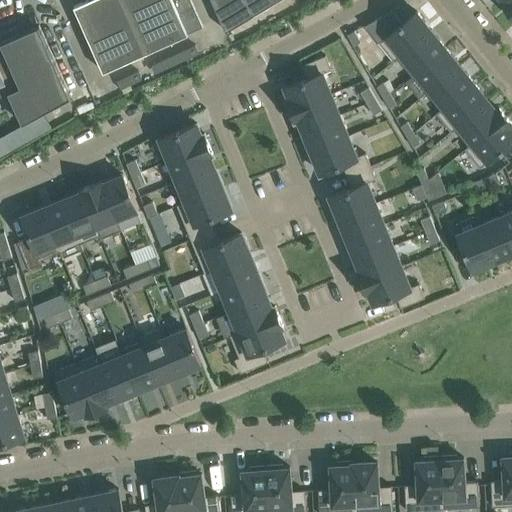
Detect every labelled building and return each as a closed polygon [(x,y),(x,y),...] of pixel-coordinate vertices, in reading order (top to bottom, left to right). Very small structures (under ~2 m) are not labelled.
[(194,6),(191,0),(86,0),(74,5),(104,71),(188,33),(203,26),(194,6)] [(212,0),(227,30),(252,15),(277,0),(212,0)] [(511,13),(511,0),(506,0),(503,2),(511,13)] [(392,10),(365,25),(379,42),(394,60),(432,29),(417,11),(403,23),(392,10)] [(22,121),(71,95),(39,25),(1,42),(6,55),(0,57),(0,94),(8,90),(22,121)] [(412,75),(447,47),(432,29),(394,60),(395,61),(398,58),(412,75)] [(361,41),(355,30),(348,34),(354,45),(361,41)] [(430,90),(461,65),(447,47),(412,75),(413,76),(416,73),(430,90)] [(308,77),(286,86),(291,98),(288,99),(292,110),(332,94),(323,72),(332,69),(326,55),(302,64),(308,77)] [(437,113),(475,82),(461,65),(430,90),(444,107),(436,113),(437,113)] [(377,86),(383,96),(390,92),(384,82),(377,86)] [(451,131),(490,100),(475,82),(437,113),(451,131)] [(368,104),(377,99),(369,87),(361,92),(368,104)] [(397,103),(390,92),(383,96),(390,107),(397,103)] [(340,115),(332,94),(292,110),(296,119),(299,118),(304,130),(340,115)] [(383,109),(377,99),(368,104),(374,114),(383,109)] [(466,149),(507,116),(506,115),(505,115),(500,108),(497,110),(490,100),(451,131),(452,132),(456,129),(469,145),(465,148),(466,149)] [(349,136),(340,115),(304,130),(313,151),(349,136)] [(511,142),(511,128),(511,126),(511,125),(511,122),(507,117),(508,117),(507,116),(466,149),(481,167),(511,142)] [(401,126),(407,136),(414,132),(408,121),(401,126)] [(202,134),(197,122),(160,137),(170,160),(210,144),(205,133),(202,134)] [(420,142),(414,132),(407,136),(413,146),(420,142)] [(3,135),(0,136),(0,152),(10,147),(3,135)] [(357,156),(349,136),(313,151),(321,172),(343,163),(348,176),(371,166),(366,152),(357,156)] [(213,153),(210,144),(170,160),(178,181),(215,166),(210,154),(213,153)] [(127,163),(132,176),(141,172),(136,159),(127,163)] [(224,187),(215,166),(178,181),(185,197),(186,201),(187,202),(224,187)] [(376,178),(371,166),(348,176),(352,186),(331,195),(340,218),(376,203),(367,182),(376,178)] [(417,170),(421,181),(429,178),(424,167),(417,170)] [(141,172),(132,176),(136,187),(146,183),(141,172)] [(497,172),(485,177),(489,185),(500,180),(497,172)] [(117,218),(138,209),(123,173),(103,182),(117,218)] [(489,185),(485,177),(474,181),(477,189),(489,185)] [(434,190),(429,178),(421,181),(426,193),(434,190)] [(103,180),(81,189),(82,190),(83,190),(101,235),(102,238),(122,230),(117,218),(103,182),(103,180)] [(427,196),(422,184),(413,187),(418,200),(427,196)] [(232,208),(224,187),(187,202),(186,201),(177,204),(192,240),(216,230),(211,217),(232,208)] [(81,243),(101,235),(83,190),(82,190),(63,198),(81,243)] [(63,198),(43,207),(61,251),(63,257),(83,249),(81,243),(63,198)] [(445,199),(436,203),(439,213),(449,209),(445,199)] [(149,217),(158,213),(153,201),(144,205),(149,217)] [(385,224),(376,203),(340,218),(349,239),(385,224)] [(41,259),(61,251),(43,207),(22,215),(30,236),(18,241),(30,270),(44,265),(41,259)] [(511,210),(501,215),(511,241),(511,210)] [(426,232),(436,228),(430,215),(421,219),(426,232)] [(511,253),(511,241),(501,215),(480,224),(495,260),(511,253)] [(393,245),(385,224),(349,239),(357,260),(393,245)] [(495,260),(480,224),(458,233),(473,269),(495,260)] [(426,232),(431,243),(440,239),(436,228),(426,232)] [(220,240),(216,230),(192,240),(205,273),(214,270),(214,269),(251,254),(242,231),(220,240)] [(0,246),(8,244),(5,231),(0,232),(0,246)] [(0,250),(3,259),(12,256),(8,244),(0,246),(0,250)] [(402,266),(393,245),(357,260),(361,270),(358,272),(363,283),(402,266)] [(260,276),(251,254),(214,269),(214,270),(223,291),(260,276)] [(140,272),(151,268),(148,258),(136,263),(140,272)] [(127,277),(140,272),(136,263),(124,268),(127,277)] [(410,286),(402,266),(363,283),(366,292),(370,291),(374,303),(396,294),(401,307),(425,297),(419,283),(410,286)] [(12,288),(21,285),(17,273),(8,276),(12,288)] [(145,287),(157,282),(154,273),(142,278),(145,287)] [(100,289),(111,284),(108,275),(96,280),(100,289)] [(268,297),(260,276),(223,291),(232,312),(268,297)] [(133,292),(145,287),(142,278),(130,283),(133,292)] [(87,294),(100,289),(96,280),(84,284),(87,294)] [(176,298),(185,295),(180,282),(171,286),(176,298)] [(15,300),(25,297),(21,285),(12,288),(15,300)] [(103,304),(115,300),(111,290),(99,295),(103,304)] [(91,309),(103,304),(99,295),(87,300),(91,309)] [(240,333),(280,316),(276,305),(272,307),(268,297),(232,312),(240,331),(240,333)] [(57,312),(52,301),(40,306),(45,317),(57,312)] [(22,321),(31,318),(27,305),(18,308),(22,321)] [(57,312),(61,322),(73,317),(69,308),(57,312)] [(205,323),(199,310),(190,314),(195,326),(205,323)] [(45,317),(49,327),(61,322),(57,312),(45,317)] [(269,361),(264,348),(285,339),(281,327),(284,325),(280,316),(240,333),(240,331),(231,335),(239,356),(235,358),(241,372),(269,361)] [(205,323),(195,326),(200,338),(209,334),(205,323)] [(166,336),(162,327),(140,337),(141,341),(143,340),(159,381),(180,372),(166,336)] [(180,372),(202,364),(187,327),(166,336),(180,372)] [(138,390),(159,381),(143,340),(141,341),(120,350),(122,354),(123,354),(138,390)] [(31,365),(41,363),(39,350),(29,352),(31,365)] [(102,362),(103,362),(99,353),(77,362),(97,410),(107,406),(105,403),(117,398),(102,362)] [(117,398),(138,390),(123,354),(122,354),(103,362),(102,362),(117,398)] [(87,415),(97,410),(77,362),(55,371),(74,416),(86,411),(87,415)] [(34,377),(43,376),(41,363),(31,365),(34,377)] [(0,397),(12,393),(6,373),(0,374),(0,397)] [(45,406),(55,404),(53,391),(43,393),(45,406)] [(0,419),(18,414),(12,393),(0,397),(0,419)] [(48,418),(58,416),(55,404),(45,406),(48,418)] [(0,443),(25,436),(18,414),(0,419),(0,443)] [(493,506),(511,504),(511,451),(510,452),(510,455),(504,455),(503,455),(504,479),(492,480),(493,506)] [(463,457),(457,457),(457,454),(440,455),(443,508),(480,506),(478,480),(465,481),(464,457),(463,457)] [(407,510),(443,508),(440,455),(424,456),(424,459),(418,460),(418,459),(417,459),(418,484),(405,484),(407,510)] [(356,511),(354,463),(352,463),(352,460),(351,460),(336,461),(336,464),(331,464),(331,478),(332,490),(319,491),(320,511),(356,511)] [(378,462),(375,462),(375,460),(374,460),(374,462),(366,463),(366,460),(365,460),(365,463),(358,463),(357,461),(356,461),(356,463),(354,463),(356,511),(368,511),(393,511),(392,485),(379,486),(378,462)] [(289,466),(283,467),(283,464),(266,465),(269,511),(306,511),(305,489),(292,490),(292,484),(290,466),(289,466)] [(232,511),(269,511),(266,465),(250,466),(250,469),(244,470),(244,469),(243,469),(245,494),(232,495),(232,511)] [(202,472),(196,473),(196,470),(181,472),(181,475),(178,475),(183,511),(220,511),(218,494),(205,496),(202,472)] [(183,511),(178,475),(177,476),(176,474),(175,474),(175,476),(168,477),(168,475),(166,475),(166,477),(159,478),(159,476),(157,476),(157,478),(155,479),(158,503),(152,504),(145,504),(146,511),(183,511)] [(138,511),(138,509),(125,511),(123,511),(119,488),(96,493),(99,511),(138,511)] [(99,511),(96,493),(73,498),(76,511),(99,511)] [(76,511),(73,498),(51,503),(53,511),(76,511)] [(53,511),(51,503),(29,507),(29,511),(53,511)]
